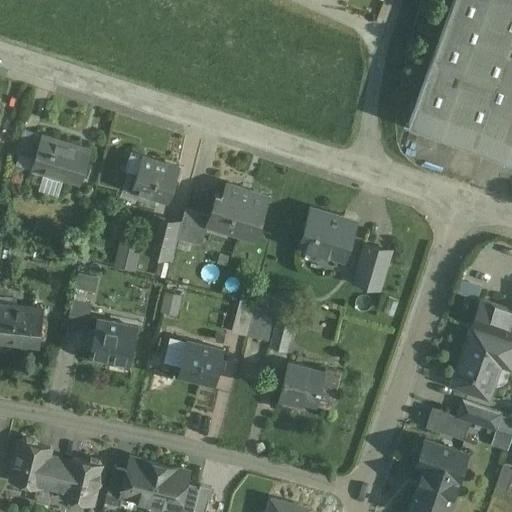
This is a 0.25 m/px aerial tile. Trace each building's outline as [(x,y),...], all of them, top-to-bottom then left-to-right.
[(511,0),(453,0),(409,122),(511,160),(511,0)] [(42,136),(23,129),(16,152),(35,159),(42,136)] [(91,149),(42,134),(35,159),(32,169),(80,183),(91,149)] [(179,168),(143,156),(143,157),(131,153),(126,170),(137,174),(132,190),(168,201),(179,168)] [(268,196),(228,183),(224,195),(217,193),(210,217),(208,221),(209,221),(208,224),(254,239),(268,196)] [(210,217),(185,209),(181,224),(178,236),(202,243),(208,224),(209,221),(208,221),(210,217)] [(355,222),(311,209),(300,245),(303,246),(309,256),(317,259),(327,253),(344,258),(355,222)] [(181,224),(154,217),(148,241),(175,248),(178,236),(181,224)] [(175,248),(148,241),(145,250),(172,257),(175,248)] [(391,251),(366,244),(355,280),(380,288),(391,251)] [(24,248),(15,246),(12,262),(21,264),(24,248)] [(138,256),(129,254),(130,250),(119,247),(115,265),(134,270),(138,256)] [(53,257),(29,251),(26,264),(50,270),(53,257)] [(166,260),(156,258),(152,273),(162,276),(166,260)] [(98,279),(79,275),(76,290),(87,293),(94,294),(98,279)] [(456,279),(455,294),(473,296),(474,280),(456,279)] [(87,293),(76,290),(74,301),(85,304),(87,293)] [(181,297),(164,293),(161,313),(178,316),(181,297)] [(254,302),(240,299),(231,332),(246,335),(253,306),(254,302)] [(511,309),(482,299),(472,326),(511,340),(511,309)] [(85,304),(74,301),(68,325),(85,329),(90,308),(90,305),(85,304)] [(43,309),(0,303),(0,337),(23,340),(23,344),(39,346),(43,309)] [(280,312),(253,306),(246,335),(272,342),(280,312)] [(294,316),(280,312),(272,342),(271,347),(286,351),(294,316)] [(137,327),(98,318),(90,356),(129,364),(137,327)] [(511,363),(511,340),(472,326),(466,345),(468,345),(461,365),(459,365),(452,384),(488,396),(500,363),(511,367),(511,363)] [(224,350),(187,341),(179,375),(215,384),(224,350)] [(325,371),(288,362),(279,400),(293,404),(294,399),(317,404),(325,371)] [(500,412),(464,400),(459,415),(495,427),(500,412)] [(458,416),(432,408),(426,427),(464,439),(470,421),(458,417),(458,416)] [(50,447),(37,444),(34,439),(26,437),(21,440),(12,478),(41,486),(42,482),(48,455),(50,447)] [(467,453),(425,439),(418,442),(413,457),(417,465),(424,467),(424,466),(459,478),(467,453)] [(60,458),(48,455),(42,482),(53,485),(60,458)] [(160,464),(131,456),(127,470),(121,495),(122,495),(150,502),(160,464)] [(86,460),(73,457),(72,461),(65,488),(63,495),(92,503),(102,464),(99,459),(91,457),(86,460)] [(72,461),(60,458),(53,485),(65,488),(72,461)] [(189,471),(160,464),(150,502),(178,509),(179,510),(186,485),(189,471)] [(511,468),(503,465),(495,487),(511,492),(511,468)] [(446,511),(459,478),(424,466),(424,467),(409,509),(414,511),(413,511),(446,511)] [(127,470),(114,467),(105,502),(119,506),(122,495),(121,495),(127,470)] [(199,488),(186,485),(179,510),(178,509),(177,511),(193,511),(194,511),(199,488)] [(205,511),(212,488),(200,485),(199,488),(194,511),(198,511),(205,511)] [(310,511),(311,509),(272,499),(268,511),(310,511)]
